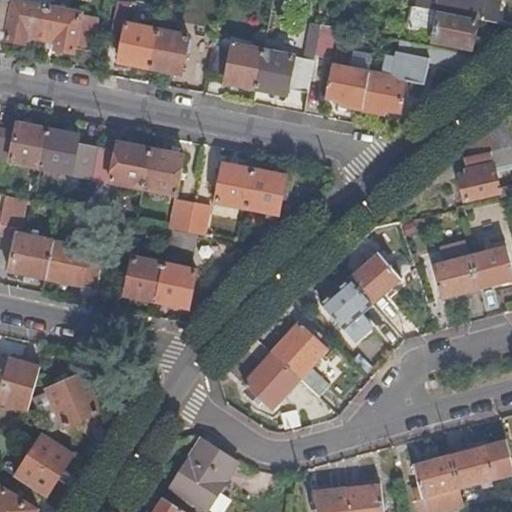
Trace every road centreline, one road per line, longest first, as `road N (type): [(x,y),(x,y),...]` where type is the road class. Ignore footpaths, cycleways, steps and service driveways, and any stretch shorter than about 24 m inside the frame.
road 1 (residential): [(0,83),(391,162)]
road 2 (residential): [(391,162),(185,354)]
road 3 (residential): [(163,390),(265,452),(378,423)]
road 4 (residential): [(185,354),(0,314)]
road 5 (residential): [(511,51),(391,162)]
road 6 (residential): [(163,390),(87,511)]
road 7 (residential): [(378,423),(511,389)]
